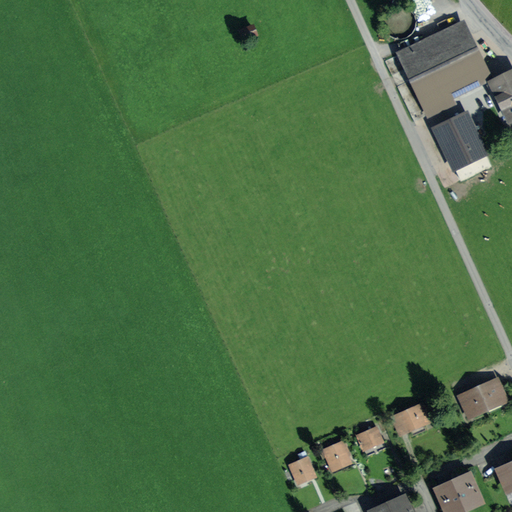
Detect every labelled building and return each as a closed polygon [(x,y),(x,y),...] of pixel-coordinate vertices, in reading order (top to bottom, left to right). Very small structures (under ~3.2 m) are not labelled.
[(463,24),(401,54),(430,114),(451,104),(446,95),(487,75),(463,24)] [(253,26),(241,31),(244,40),(256,36),(253,26)] [(491,84),(508,119),(511,116),(511,77),(510,74),(491,84)] [(439,133),(462,181),(491,167),(468,119),(439,133)] [(485,385),(479,387),(487,406),(500,400),(501,402),(506,400),(498,382),(486,387),(485,385)] [(474,412),(487,406),(479,387),(472,390),(473,393),(461,398),(470,416),(475,414),(474,412)] [(423,406),(394,419),(400,433),(429,421),(423,406)] [(376,430),(360,437),(365,449),(381,441),(376,430)] [(342,444),(326,452),(333,469),(347,463),(342,454),(346,452),(342,444)] [(307,460),(292,466),(299,482),(311,477),(308,469),(311,468),(307,460)] [(509,489),(511,487),(511,466),(501,471),(509,489)] [(469,478),(439,491),(448,511),(449,511),(458,508),(459,511),(471,505),(470,503),(479,499),(469,478)] [(390,507),(377,511),(415,511),(409,498),(397,504),(396,502),(389,506),(390,507)]
